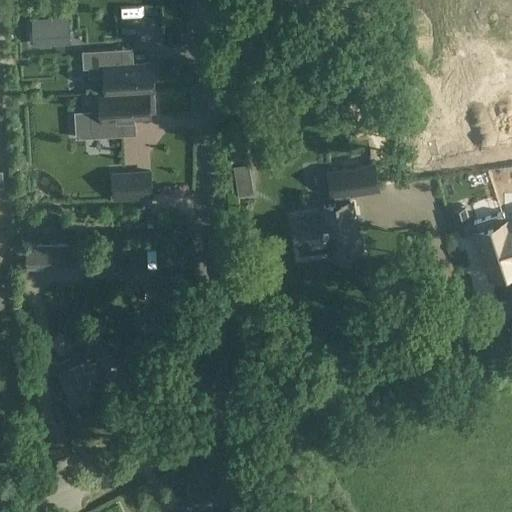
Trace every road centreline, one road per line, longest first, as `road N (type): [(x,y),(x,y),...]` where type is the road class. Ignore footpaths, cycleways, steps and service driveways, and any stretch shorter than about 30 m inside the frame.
road 1 (unclassified): [(511,313),(265,403),(37,511)]
road 2 (unknown): [(219,424),(197,0)]
